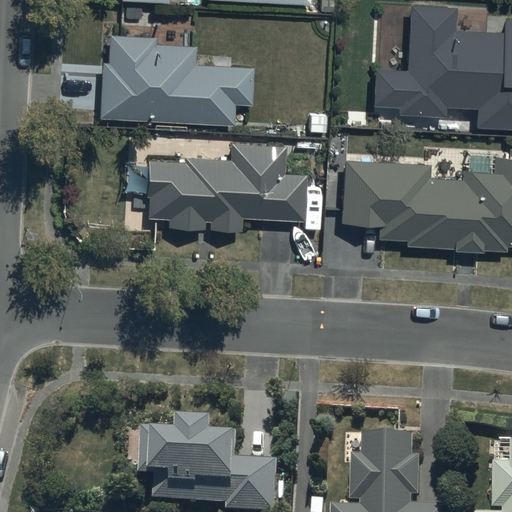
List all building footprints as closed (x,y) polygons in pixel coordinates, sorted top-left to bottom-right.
[(458,8),(411,6),(407,69),(375,67),(373,107),(400,108),(400,116),(446,119),(447,108),(478,110),(477,128),(511,130),(511,19),(505,20),(504,34),(456,31),(458,8)] [(102,62),(99,118),(234,126),(235,105),(251,106),(253,69),(195,65),(196,47),(156,44),(156,38),(111,35),(109,63),(102,62)] [(183,162),(149,162),(149,195),(148,195),(148,219),(168,219),(168,229),(204,229),(204,220),(210,220),(210,231),(242,231),(242,219),(304,219),(304,174),(284,174),(284,145),(230,145),(230,159),(183,159),(183,162)] [(430,165),(344,161),(341,225),(378,227),(377,239),(406,240),(406,246),(454,248),(454,252),(484,253),(484,251),(506,252),(506,247),(511,247),(511,157),(493,157),(493,174),(462,173),(462,179),(429,178),(430,165)] [(183,435),(144,433),(141,479),(154,479),(154,483),(156,483),(155,504),(229,508),(228,511),(277,511),(280,465),(241,463),(242,444),(239,444),(240,437),(218,436),(218,430),(183,428),(183,435)] [(416,441),(366,441),(365,460),(354,460),(353,504),(363,504),(363,511),(334,511),(450,511),(450,510),(414,509),(414,501),(422,501),(422,461),(416,460),(416,441)] [(511,511),(511,466),(496,467),(495,511),(511,511)]
